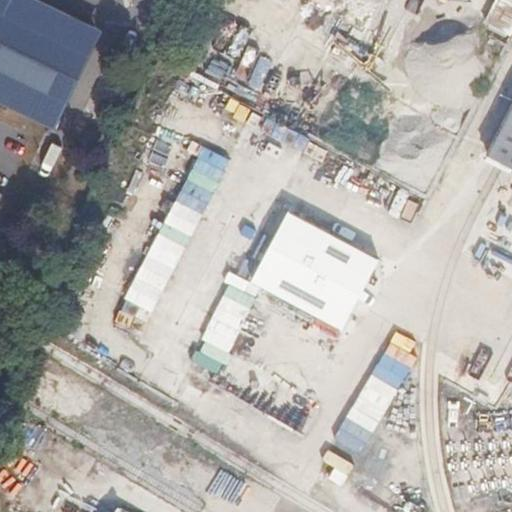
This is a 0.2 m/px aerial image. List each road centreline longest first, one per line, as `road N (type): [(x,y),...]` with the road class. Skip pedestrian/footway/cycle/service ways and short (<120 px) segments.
road 1 (unknown): [(427,343),(324,300),(289,302),(247,362),(229,418),(235,429),(332,483),(375,488),(428,467)]
road 2 (unknown): [(511,299),(447,245),(427,343)]
road 3 (unknown): [(427,343),(428,467)]
